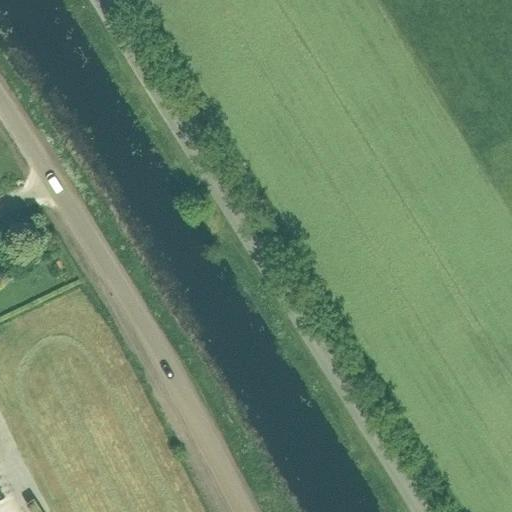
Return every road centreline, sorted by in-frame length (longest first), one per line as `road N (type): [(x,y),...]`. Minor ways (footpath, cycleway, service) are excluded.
road 1 (unclassified): [(422,511),(99,0)]
road 2 (unclassified): [(246,511),(0,101)]
